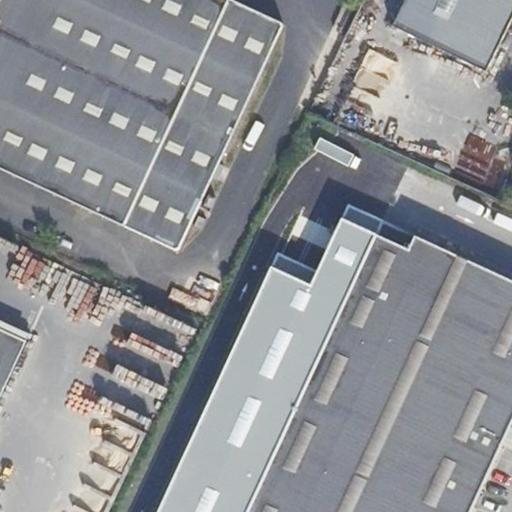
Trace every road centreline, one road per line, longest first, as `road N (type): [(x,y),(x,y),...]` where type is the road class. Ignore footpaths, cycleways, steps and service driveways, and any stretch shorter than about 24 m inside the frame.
road 1 (unknown): [(283,0),(304,11),(319,41),(218,259),(193,269),(160,263),(0,180)]
road 2 (unknown): [(0,301),(23,312),(46,339),(52,382),(42,455),(20,511)]
